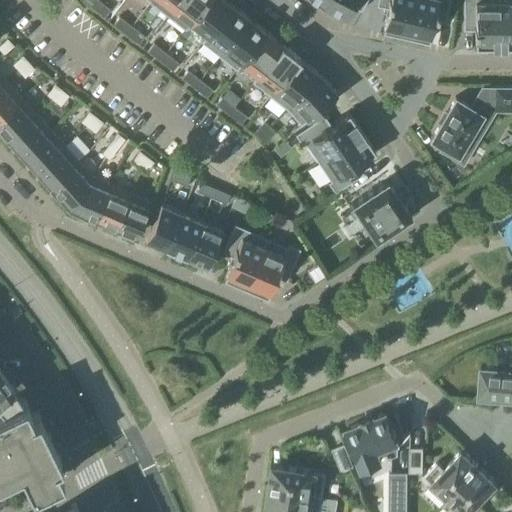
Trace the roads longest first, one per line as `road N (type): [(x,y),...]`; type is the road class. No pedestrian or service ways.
road 1 (residential): [(386,131),(444,218),(287,316),(35,217),(0,178)]
road 2 (residential): [(424,389),(405,387),(267,440),(254,452),(246,511)]
road 3 (residential): [(93,472),(42,372),(0,325)]
road 4 (residential): [(316,33),(433,68)]
road 5 (residential): [(316,33),(386,131)]
